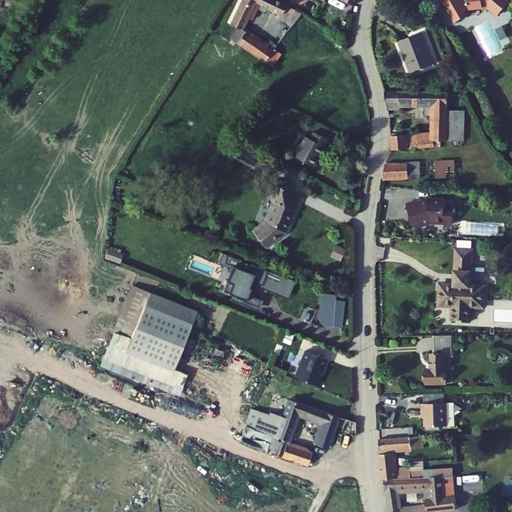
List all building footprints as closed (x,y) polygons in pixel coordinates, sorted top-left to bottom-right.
[(269,47),(263,43),(262,45),(235,27),(250,2),(286,24),(293,14),(269,0),(234,0),(224,20),(233,26),(225,40),(257,64),(267,51),(269,47)] [(441,0),(454,21),(466,14),(463,9),(467,7),(467,8),(481,7),(481,6),(485,6),(496,15),(508,0),(441,0)] [(401,61),(409,58),(412,67),(428,62),(418,31),(394,39),(401,61)] [(495,34),(501,45),(508,42),(503,31),(495,34)] [(499,54),(496,43),(484,46),(487,58),(499,54)] [(257,64),(264,69),(274,56),(267,51),(257,64)] [(401,61),(404,70),(412,67),(409,58),(401,61)] [(424,139),(438,137),(441,90),(379,91),(383,111),(397,110),(397,106),(424,104),(424,132),(424,139)] [(280,154),(301,165),(315,139),(302,131),(298,138),(291,134),(280,154)] [(385,149),(424,144),(424,139),(424,132),(388,135),(385,149)] [(244,147),(239,158),(254,165),(259,154),(244,147)] [(455,158),(387,162),(382,183),(457,178),(455,158)] [(262,224),(250,231),(261,247),(283,231),(291,211),(286,187),(267,191),(269,204),(262,224)] [(429,197),(407,204),(415,229),(430,224),(446,224),(453,225),(455,207),(445,206),(446,199),(429,197)] [(340,260),(345,249),(335,245),(331,257),(340,260)] [(106,259),(120,263),(122,253),(108,249),(106,259)] [(473,271),(472,253),(455,253),(455,274),(458,276),(457,285),(442,285),(443,307),(455,308),(457,323),(475,323),(474,308),(487,307),(486,286),(471,285),(471,276),(473,271)] [(218,265),(224,267),(228,259),(222,256),(218,265)] [(253,286),(284,298),(290,282),(248,266),(246,273),(237,270),(239,263),(228,259),(224,267),(232,270),(223,295),(232,298),(234,299),(234,301),(256,310),(259,302),(247,298),(249,291),(251,291),(251,289),(253,286)] [(292,283),(290,282),(284,298),(253,286),(251,289),(285,302),(292,283)] [(198,311),(132,284),(100,365),(179,397),(188,375),(174,369),(198,311)] [(335,294),(318,292),(316,318),(318,321),(321,324),(340,326),(343,299),(334,299),(335,294)] [(261,303),(259,302),(256,310),(234,301),(234,299),(232,298),(231,303),(258,313),(261,303)] [(431,383),(450,382),(447,335),(438,335),(439,353),(436,354),(437,368),(430,369),(431,383)] [(319,348),(303,342),(292,368),(309,375),(319,348)] [(285,396),(275,427),(264,424),(261,436),(274,441),(270,454),(304,466),(308,452),(285,442),(293,413),(318,420),(311,444),(324,448),(330,430),(338,432),(339,429),(343,418),(285,396)] [(433,427),(452,426),(451,403),(427,404),(428,416),(432,416),(433,427)] [(264,424),(266,419),(251,415),(246,432),(261,436),(264,424)] [(353,420),(343,417),(343,418),(339,429),(354,432),(353,420)] [(425,439),(385,441),(386,452),(426,450),(425,439)] [(388,457),(391,481),(402,480),(400,455),(388,457)] [(419,456),(420,468),(435,467),(434,455),(419,456)] [(391,481),(393,511),(462,511),(460,476),(402,480),(391,481)]
